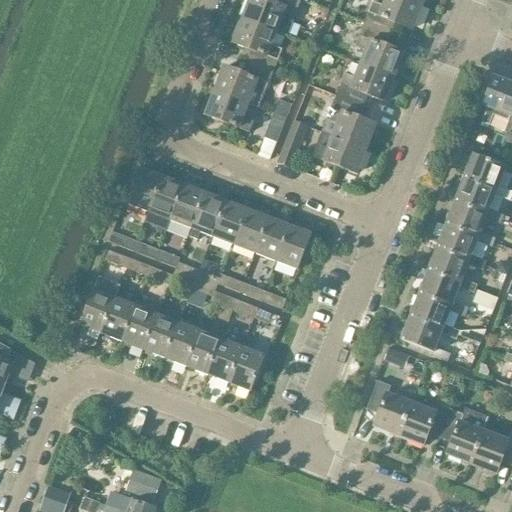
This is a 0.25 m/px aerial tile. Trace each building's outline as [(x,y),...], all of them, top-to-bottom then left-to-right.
[(261,0),(250,0),(243,21),(276,33),(281,20),(292,24),(300,2),(296,0),(269,0),(269,3),(261,0)] [(372,3),(363,26),(391,36),(395,26),(412,32),(422,7),(403,0),(385,0),(383,8),(372,3)] [(250,51),(245,63),(273,73),(281,51),(271,47),(276,33),(243,21),(233,45),(250,51)] [(365,53),(360,66),(393,79),(403,55),(386,49),(391,36),(363,26),(354,49),(365,53)] [(224,68),(215,93),(248,105),(253,92),(264,96),(273,73),(245,63),(241,74),(224,68)] [(344,75),(335,98),(363,109),(367,97),(384,104),(393,79),(360,66),(355,79),(344,75)] [(488,88),(481,106),(487,108),(481,123),(488,125),(492,115),(507,121),(509,116),(510,117),(511,110),(511,84),(493,77),(488,88)] [(243,118),(248,105),(215,93),(205,117),(249,134),(254,123),(243,118)] [(337,125),(333,137),(332,138),(366,151),(375,127),(358,120),(363,109),(335,98),(326,120),(337,125)] [(279,101),(274,114),(285,119),(291,106),(279,101)] [(276,144),(285,120),(273,115),(264,139),(276,144)] [(284,147),(277,164),(289,169),(296,152),(306,128),(294,123),(284,147)] [(356,175),(366,151),(332,138),(333,137),(321,133),(311,158),(356,175)] [(496,190),(494,195),(510,201),(511,195),(511,192),(497,186),(505,167),(474,154),(465,177),(496,190)] [(140,169),(126,205),(148,213),(162,178),(140,169)] [(465,177),(456,201),(487,213),(486,218),(501,224),(504,216),(489,210),(494,195),(496,190),(465,177)] [(162,178),(148,213),(144,223),(166,232),(169,221),(183,186),(162,178)] [(183,186),(169,221),(191,230),(204,194),(183,186)] [(204,194),(191,230),(212,238),(225,203),(204,194)] [(456,201),(447,224),(479,236),(477,241),(492,247),(495,239),(480,233),(486,218),(487,213),(456,201)] [(225,203),(212,238),(233,246),(247,211),(225,203)] [(247,211),(233,246),(254,254),(268,219),(247,211)] [(268,219),(254,254),(275,263),(289,227),(268,219)] [(469,260),(468,264),(483,270),(487,262),(471,256),(477,241),(479,236),(447,224),(438,247),(469,260)] [(289,227),(275,263),(297,271),(311,236),(289,227)] [(114,234),(111,244),(133,253),(137,243),(121,237),(114,234)] [(137,243),(133,253),(154,261),(158,251),(137,243)] [(438,247),(429,271),(460,283),(459,287),(474,293),(478,285),(462,279),(468,264),(469,260),(438,247)] [(108,251),(104,261),(126,270),(130,260),(108,251)] [(154,261),(175,269),(176,270),(179,264),(180,259),(158,251),(154,261)] [(130,260),(126,270),(147,278),(151,268),(130,260)] [(175,269),(173,273),(195,281),(199,272),(179,264),(176,270),(175,269)] [(151,268),(147,278),(169,287),(170,283),(173,277),(172,276),(151,268)] [(452,306),(450,311),(465,317),(469,308),(453,302),(459,287),(460,283),(429,271),(420,293),(452,306)] [(199,272),(195,281),(213,288),(215,284),(217,285),(220,280),(199,272)] [(173,277),(170,283),(191,291),(195,281),(173,273),(172,276),(173,277)] [(220,280),(217,285),(239,294),(243,284),(221,275),(220,280)] [(195,281),(191,291),(212,298),(214,293),(211,292),(213,288),(195,281)] [(243,284),(239,294),(260,302),(264,292),(243,284)] [(93,291),(79,326),(101,335),(115,299),(93,291)] [(264,292),(260,302),(282,311),(286,301),(264,292)] [(211,303),(232,311),(236,301),(214,293),(212,298),(211,303)] [(420,293),(411,317),(443,329),(441,333),(457,339),(460,331),(444,326),(450,311),(452,306),(420,293)] [(115,299),(101,335),(122,343),(136,308),(115,299)] [(236,301),(232,311),(253,319),(257,309),(236,301)] [(136,308),(122,343),(144,351),(158,316),(136,308)] [(257,309),(253,319),(269,325),(273,315),(257,309)] [(158,316),(144,351),(165,359),(178,324),(158,316)] [(441,333),(443,329),(411,317),(402,341),(434,353),(432,357),(447,363),(451,355),(435,349),(441,333)] [(178,324),(165,359),(186,368),(200,332),(178,324)] [(200,332),(186,368),(207,376),(221,341),(200,332)] [(221,341),(207,376),(228,384),(242,349),(221,341)] [(0,382),(5,385),(9,375),(14,372),(15,376),(28,380),(34,365),(0,345),(0,382)] [(242,349),(228,384),(251,393),(264,357),(242,349)] [(475,375),(486,379),(488,373),(485,366),(480,364),(475,375)] [(0,404),(16,411),(19,403),(7,399),(3,400),(1,395),(5,385),(0,382),(0,404)] [(374,427),(398,437),(411,404),(390,395),(392,389),(377,383),(366,411),(378,416),(374,427)] [(0,412),(1,414),(13,418),(16,411),(0,404),(0,412)] [(411,404),(398,437),(423,447),(427,435),(439,440),(450,411),(438,406),(436,414),(411,404)] [(450,411),(439,440),(450,444),(446,456),(471,465),(484,432),(489,419),(465,409),(462,416),(450,411)] [(484,432),(471,465),(495,475),(500,463),(511,468),(511,465),(511,435),(510,435),(508,442),(484,432)] [(161,482),(132,471),(125,491),(153,502),(161,482)] [(39,511),(64,511),(71,494),(48,486),(39,511)] [(103,511),(158,511),(159,511),(131,501),(110,494),(105,507),(103,511)] [(79,511),(82,511),(96,511),(100,504),(84,498),(79,511)]
